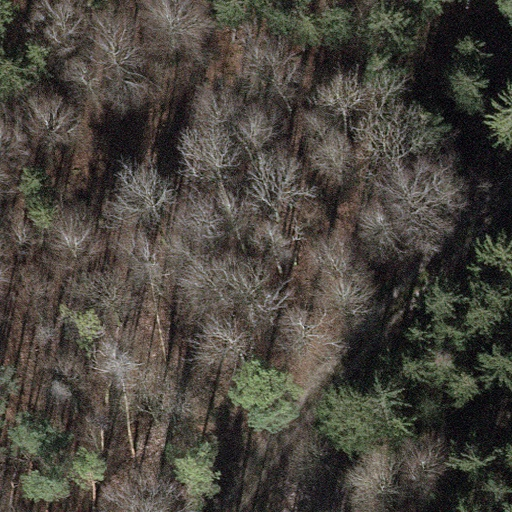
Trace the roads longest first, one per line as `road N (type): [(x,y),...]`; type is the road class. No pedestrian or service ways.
road 1 (track): [(511,224),(248,511)]
road 2 (track): [(511,416),(479,429),(365,511)]
